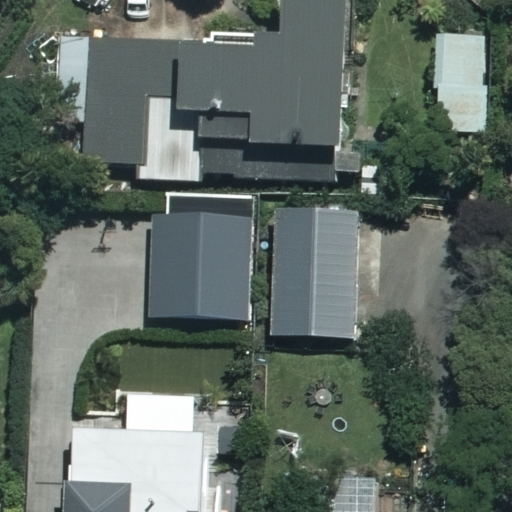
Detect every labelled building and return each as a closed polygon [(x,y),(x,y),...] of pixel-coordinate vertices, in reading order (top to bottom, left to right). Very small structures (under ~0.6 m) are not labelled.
[(287,0),(287,47),(59,45),(59,97),(97,98),(96,181),(330,184),(330,151),(353,151),(355,0),(287,0)] [(489,37),(441,39),(444,140),(493,138),(489,37)] [(258,213),(157,208),(152,320),(254,324),(258,213)] [(382,217),(282,215),(279,339),(358,341),(359,292),(380,293),(382,217)] [(212,511),(216,437),(75,431),(71,511),(212,511)] [(380,511),(381,482),(315,480),(313,511),(380,511)]
